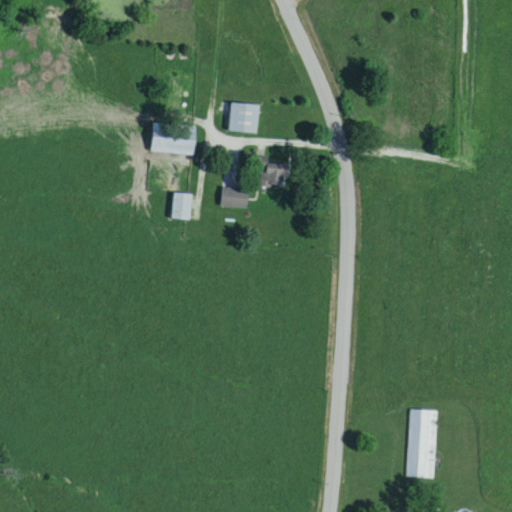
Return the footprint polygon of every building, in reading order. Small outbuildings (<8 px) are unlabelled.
[(257,135),(258,106),(230,105),(228,134),(257,135)] [(194,157),(195,127),(152,124),(150,154),(194,157)] [(221,209),(247,209),(247,190),(221,190),(221,209)] [(171,221),(189,223),(192,196),(173,195),(171,221)] [(407,480),(434,481),(436,412),(408,411),(407,480)]
